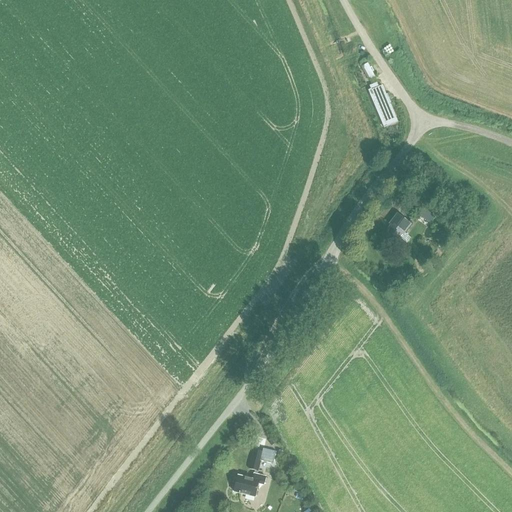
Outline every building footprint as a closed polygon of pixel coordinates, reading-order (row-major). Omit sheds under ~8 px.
[(370,61),(364,64),(371,80),(372,80),(373,83),(379,80),(370,61)] [(377,83),(369,86),(384,120),(395,116),(382,86),(378,87),(377,83)] [(432,223),(436,217),(420,206),(416,213),(432,223)] [(392,227),(383,239),(400,252),(406,244),(411,238),(404,233),(410,224),(397,215),(390,225),(392,227)] [(253,451),(249,470),(255,471),(256,471),(259,458),(268,460),(270,453),(261,451),(261,453),(253,451)] [(237,484),(234,492),(255,497),(259,482),(265,483),(266,477),(256,475),(256,471),(255,471),(252,480),(238,476),(236,483),(237,484)]
